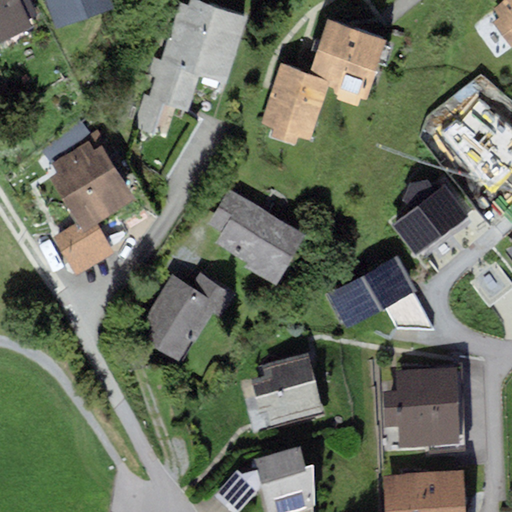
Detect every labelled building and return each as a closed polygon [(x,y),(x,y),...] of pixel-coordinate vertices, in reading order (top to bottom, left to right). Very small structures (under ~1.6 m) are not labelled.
[(21,0),(0,0),(0,39),(33,25),(21,0)] [(48,0),(57,25),(114,5),(112,0),(48,0)] [(190,0),(190,2),(184,0),(168,0),(132,127),(166,137),(176,100),(187,103),(199,64),(231,74),(249,12),(209,0),(190,0)] [(511,0),(505,0),(493,9),(511,34),(511,0)] [(385,33),(321,15),(307,66),(340,76),(336,91),(358,97),(361,87),(370,89),(385,33)] [(332,76),(277,60),(259,120),(273,124),(271,129),(298,137),(300,131),(315,135),(332,76)] [(483,93),(425,136),(452,171),(509,128),(483,93)] [(100,140),(45,171),(79,229),(134,198),(100,140)] [(443,178),(386,221),(413,257),(470,214),(443,178)] [(306,229),(228,186),(208,223),(222,230),(216,241),(248,259),(246,263),(277,281),(306,229)] [(401,255),(328,293),(346,328),(419,290),(401,255)] [(178,274),(172,271),(134,332),(180,360),(212,308),(225,316),(239,293),(186,261),(178,274)] [(493,305),(511,289),(511,278),(499,262),(474,282),(493,305)] [(262,381),(249,383),(255,411),(265,409),(268,424),(322,413),(311,362),(260,373),(262,381)] [(462,377),(396,380),(396,393),(374,394),(375,426),(403,425),(404,450),(465,447),(462,377)] [(252,467),(217,502),(228,511),(233,511),(262,489),(269,511),(305,511),(323,508),(310,455),(252,467)] [(466,511),(465,476),(381,478),(381,511),(466,511)]
